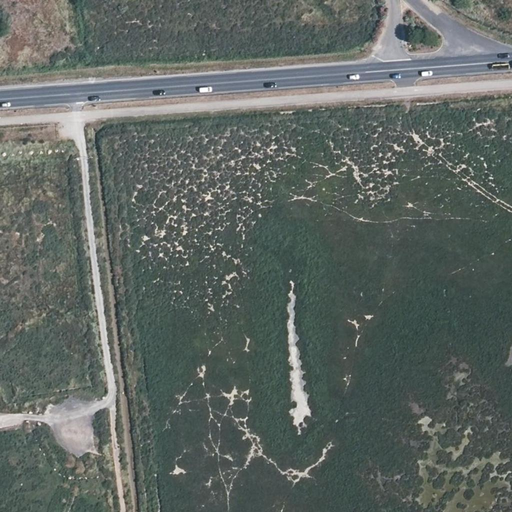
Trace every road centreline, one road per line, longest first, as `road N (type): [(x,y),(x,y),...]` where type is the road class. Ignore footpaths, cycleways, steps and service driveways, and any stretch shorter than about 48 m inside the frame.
road 1 (primary): [(511,61),(0,99)]
road 2 (track): [(73,93),(123,511)]
